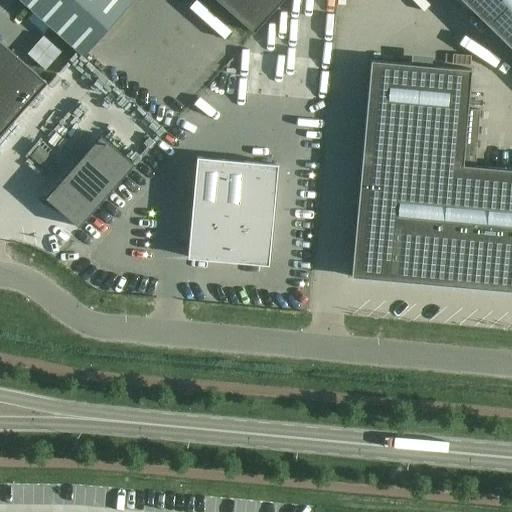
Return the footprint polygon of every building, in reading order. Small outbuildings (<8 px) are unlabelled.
[(129,0),(20,0),(82,55),(131,2),(129,0)] [(216,0),(253,32),(281,0),(216,0)] [(511,0),(461,0),(511,49),(511,0)] [(0,135),(46,83),(0,41),(0,135)] [(511,291),(511,169),(474,166),(479,110),(467,109),(471,69),(370,60),(350,277),(511,291)] [(61,183),(48,197),(75,221),(74,223),(77,227),(133,164),(100,135),(59,181),(61,183)] [(277,165),(196,157),(187,258),(268,265),(277,165)]
